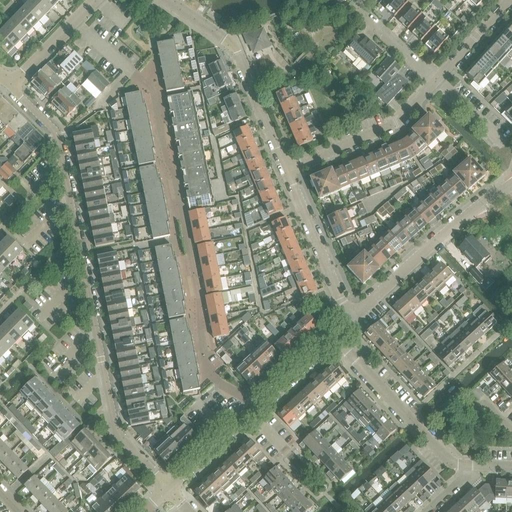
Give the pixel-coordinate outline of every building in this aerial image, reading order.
[(26,0),(29,2),(30,1),(45,16),(51,9),(42,0),(26,0)] [(42,0),(51,9),(58,3),(55,0),(42,0)] [(406,4),(408,2),(408,1),(408,2),(405,0),(384,0),(382,3),(387,7),(385,9),(393,17),(394,18),(396,15),(395,15),(406,4)] [(467,0),(476,8),(483,0),(467,0)] [(19,4),(23,8),(24,7),(39,22),(45,16),(30,1),(29,2),(25,6),(21,2),(19,4)] [(419,17),(422,14),(421,14),(412,6),(410,8),(406,4),(395,15),(396,15),(400,19),(398,22),(407,30),(409,28),(409,27),(419,16),(419,17)] [(12,11),(16,15),(17,14),(32,28),(39,22),(24,7),(23,8),(19,12),(15,8),(12,11)] [(447,20),(452,15),(448,12),(443,17),(447,20)] [(6,17),(10,21),(11,20),(26,35),(32,28),(17,14),(16,15),(12,19),(8,15),(6,17)] [(433,29),(435,26),(434,26),(426,18),(424,21),(419,17),(419,16),(409,27),(409,28),(414,32),(412,34),(420,42),(422,40),(422,39),(432,28),(433,29)] [(0,23),(0,24),(4,28),(5,27),(20,41),(26,35),(11,20),(10,21),(6,25),(2,21),(0,23)] [(0,34),(13,48),(20,41),(5,27),(4,28),(0,32),(0,31),(0,34)] [(422,40),(427,44),(425,46),(433,54),(434,54),(448,38),(447,38),(439,31),(437,33),(433,29),(432,28),(422,39),(422,40)] [(511,48),(511,34),(506,29),(499,37),(511,48)] [(250,45),(257,42),(261,50),(269,46),(262,31),(247,37),(250,45)] [(0,47),(7,54),(13,48),(0,34),(0,47)] [(382,53),(371,42),(369,44),(365,40),(362,43),(356,37),(344,50),(355,61),(353,63),(362,71),(364,72),(366,73),(368,71),(371,67),(369,66),(382,53)] [(511,48),(499,37),(492,44),(506,56),(510,60),(511,57),(511,48)] [(176,53),(173,39),(166,40),(166,42),(156,44),(159,56),(158,56),(158,57),(176,53)] [(499,64),(504,68),(511,61),(510,60),(506,56),(492,44),(485,52),(499,64)] [(74,53),(66,45),(61,51),(69,59),(74,53)] [(492,71),(499,64),(485,52),(479,59),(492,71)] [(38,90),(46,98),(60,83),(57,79),(64,72),(68,76),(74,69),(79,65),(82,61),(74,53),(69,59),(62,66),(59,69),(54,74),(38,90)] [(158,57),(159,57),(161,68),(160,68),(160,69),(179,65),(176,53),(158,57)] [(407,84),(395,73),(399,69),(388,59),(374,74),(385,84),(375,95),(386,106),(407,84)] [(488,81),(489,82),(496,75),(492,71),(479,59),(472,66),(488,81)] [(82,67),(86,71),(90,66),(87,62),(82,67)] [(226,72),(221,62),(208,67),(213,78),(226,72)] [(54,74),(50,70),(53,67),(49,63),(30,82),(38,90),(54,74)] [(160,69),(161,69),(163,80),(162,80),(162,81),(181,77),(179,65),(160,69)] [(90,66),(86,71),(91,76),(96,71),(90,66)] [(472,66),(465,73),(467,75),(467,76),(473,82),(470,85),(477,93),(488,81),(472,66)] [(96,71),(91,76),(81,86),(92,96),(95,100),(110,85),(96,71)] [(226,72),(213,78),(202,83),(203,88),(206,87),(206,88),(216,84),(218,89),(231,84),(226,72)] [(162,81),(163,81),(164,81),(166,93),(183,90),(181,77),(162,81)] [(349,79),(346,85),(353,90),(356,84),(349,79)] [(60,91),(50,102),(58,110),(73,94),(77,90),(70,83),(66,88),(65,86),(60,91)] [(276,95),(280,105),(295,99),(292,93),(303,88),(301,84),(290,89),(276,95)] [(190,210),(189,209),(198,207),(198,208),(202,207),(210,205),(210,206),(211,205),(214,204),(192,91),(183,93),(183,95),(167,98),(167,100),(170,99),(171,105),(168,105),(170,112),(169,112),(169,113),(170,113),(170,114),(173,114),(174,119),(171,120),(172,126),(171,127),(172,128),(173,127),(173,129),(176,128),(177,134),(174,134),(175,141),(174,141),(174,142),(176,142),(176,143),(179,143),(180,148),(177,149),(178,156),(177,156),(177,157),(178,156),(179,158),(181,157),(183,163),(180,163),(181,170),(180,170),(180,171),(181,171),(181,172),(184,172),(185,177),(183,178),(184,185),(183,185),(183,186),(184,185),(187,199),(186,199),(186,200),(187,200),(189,210),(190,210)] [(124,94),(126,106),(143,102),(139,92),(139,93),(133,94),(133,92),(124,94)] [(214,98),(211,92),(204,95),(207,101),(214,98)] [(73,94),(58,110),(66,117),(81,102),(73,94)] [(304,95),(308,105),(312,104),(313,104),(308,94),(304,95)] [(240,106),(235,95),(223,100),(226,107),(220,109),(222,114),(240,106)] [(92,96),(84,105),(87,108),(88,109),(89,107),(94,103),(96,100),(95,100),(92,96)] [(300,97),(295,99),(280,105),(284,115),(299,109),(297,103),(302,101),(300,97)] [(207,101),(209,106),(216,103),(214,98),(207,101)] [(0,101),(0,118),(10,108),(2,100),(0,101)] [(144,105),(143,102),(126,106),(129,117),(148,114),(145,106),(146,105),(144,105)] [(224,126),(212,131),(214,137),(229,130),(227,124),(229,124),(245,117),(240,106),(222,114),(224,118),(222,119),(224,126)] [(299,109),(284,115),(289,126),(304,120),(301,114),(306,111),(305,107),(299,109)] [(511,107),(507,113),(505,111),(501,116),(511,126),(511,107)] [(0,135),(2,133),(18,116),(10,108),(0,118),(0,135)] [(149,116),(148,114),(129,117),(131,130),(150,126),(147,117),(149,116)] [(436,140),(444,132),(436,124),(440,121),(433,114),(430,117),(429,116),(420,123),(436,140)] [(2,133),(11,141),(27,125),(18,116),(2,133)] [(304,120),(289,126),(293,136),(308,130),(306,124),(311,122),(309,117),(304,120)] [(420,123),(412,131),(413,132),(427,147),(427,148),(436,140),(420,123)] [(10,142),(19,150),(35,133),(27,125),(11,141),(10,142)] [(72,134),(74,144),(93,140),(100,139),(97,126),(91,127),(91,130),(72,134)] [(151,127),(150,126),(131,130),(133,142),(151,138),(151,128),(151,127)] [(252,138),(247,127),(227,136),(229,140),(235,138),(237,144),(252,138)] [(308,130),(293,136),(298,147),(313,141),(310,135),(316,132),(314,128),(308,130)] [(413,132),(405,140),(403,141),(414,157),(417,156),(427,147),(413,132)] [(19,150),(14,154),(24,164),(37,151),(45,142),(35,133),(19,150)] [(151,138),(133,142),(136,154),(153,150),(155,150),(154,149),(153,150),(153,139),(153,138),(151,138)] [(237,144),(226,149),(228,153),(239,148),(242,154),(256,148),(252,138),(237,144)] [(74,144),(76,153),(95,149),(93,140),(74,144)] [(403,141),(401,142),(391,146),(399,165),(411,160),(414,157),(403,141)] [(45,142),(37,151),(41,155),(42,156),(50,147),(45,142)] [(454,149),(450,145),(445,150),(449,153),(454,149)] [(391,146),(381,150),(389,169),(399,165),(391,146)] [(242,154),(231,159),(232,163),(244,159),(246,164),(260,158),(256,148),(242,154)] [(76,153),(78,163),(97,159),(95,149),(76,153)] [(452,157),(457,153),(454,149),(449,153),(452,157)] [(154,164),(153,150),(136,154),(138,166),(153,164),(154,164)] [(381,150),(371,155),(379,173),(389,169),(381,150)] [(445,150),(440,154),(444,158),(449,153),(445,150)] [(444,158),(447,162),(452,157),(449,153),(444,158)] [(371,155),(361,159),(369,177),(379,173),(371,155)] [(426,157),(419,161),(422,166),(430,162),(430,161),(426,157)] [(101,158),(97,159),(78,163),(80,172),(103,167),(101,158)] [(246,164),(240,167),(242,172),(248,169),(250,175),(265,169),(260,158),(246,164)] [(361,159),(351,163),(359,182),(369,177),(361,159)] [(476,184),(485,176),(484,175),(488,171),(482,164),(477,168),(470,159),(461,166),(476,184)] [(430,162),(422,166),(425,171),(433,166),(430,162)] [(7,163),(0,169),(0,176),(6,182),(16,172),(7,163)] [(351,163),(341,167),(349,186),(359,182),(351,163)] [(440,165),(434,169),(437,173),(443,169),(440,165)] [(159,178),(157,173),(154,166),(153,166),(154,166),(139,169),(141,181),(159,178)] [(461,166),(453,174),(454,175),(467,190),(468,191),(476,184),(461,166)] [(105,177),(103,167),(80,172),(82,181),(101,178),(105,177)] [(341,167),(332,171),(331,172),(339,190),(340,190),(349,186),(341,167)] [(250,187),(255,185),(269,179),(265,169),(250,175),(235,181),(237,186),(248,181),(250,187)] [(419,169),(412,173),(414,178),(422,173),(419,169)] [(332,171),(331,170),(321,175),(330,196),(340,191),(340,190),(339,190),(331,172),(332,171)] [(229,172),(224,174),(225,179),(226,185),(233,182),(229,172)] [(321,175),(310,179),(319,200),(330,196),(321,175)] [(454,175),(446,182),(459,197),(467,190),(454,175)] [(421,177),(416,180),(419,185),(424,181),(421,177)] [(82,181),(84,191),(103,187),(101,178),(82,181)] [(163,189),(159,179),(160,179),(160,178),(159,178),(141,181),(143,193),(163,189)] [(255,185),(250,187),(249,188),(251,192),(257,190),(259,195),(273,189),(269,179),(255,185)] [(446,182),(438,189),(451,204),(459,197),(446,182)] [(84,191),(86,200),(105,196),(103,187),(84,191)] [(403,188),(398,193),(401,197),(406,192),(403,188)] [(165,200),(161,191),(164,190),(163,189),(143,193),(146,204),(165,200)] [(259,196),(253,198),(255,203),(261,200),(264,206),(278,200),(273,189),(259,195),(259,196)] [(438,189),(429,196),(443,211),(451,204),(438,189)] [(396,201),(401,197),(398,193),(393,197),(396,201)] [(86,200),(88,210),(107,206),(105,196),(86,200)] [(429,196),(421,203),(434,218),(443,211),(429,196)] [(166,212),(165,201),(166,201),(166,200),(165,200),(146,204),(148,216),(166,212)] [(282,211),(278,200),(258,209),(259,213),(266,210),(268,217),(282,211)] [(387,203),(382,207),(385,211),(390,207),(387,203)] [(421,203),(413,210),(426,225),(434,218),(421,203)] [(112,205),(107,206),(88,210),(89,219),(114,214),(112,205)] [(380,215),(385,211),(382,207),(377,211),(380,215)] [(206,220),(205,214),(211,213),(210,208),(188,213),(190,223),(206,220)] [(350,221),(345,210),(327,218),(331,229),(350,221)] [(413,210),(405,217),(418,232),(426,225),(413,210)] [(168,224),(169,224),(169,223),(168,223),(168,212),(166,212),(148,216),(150,228),(168,224)] [(249,213),(245,214),(247,228),(254,225),(249,213)] [(115,214),(114,214),(89,219),(91,228),(110,225),(117,223),(115,214)] [(410,240),(418,232),(405,217),(397,225),(410,240)] [(264,233),(273,229),(276,235),(290,229),(285,218),(262,228),(264,233)] [(190,223),(192,233),(208,230),(206,220),(190,223)] [(331,229),(336,239),(354,231),(350,221),(331,229)] [(150,228),(153,240),(167,237),(167,238),(168,238),(168,224),(150,228)] [(91,228),(93,238),(112,234),(110,225),(91,228)] [(402,247),(410,240),(397,225),(388,232),(402,247)] [(278,239),(280,245),(294,239),(290,229),(276,235),(278,239)] [(192,233),(194,244),(210,241),(208,230),(192,233)] [(388,232),(380,240),(394,254),(402,247),(388,232)] [(114,244),(112,234),(93,238),(95,247),(114,244)] [(16,258),(23,251),(8,237),(3,242),(0,239),(0,244),(1,243),(16,258)] [(484,264),(491,258),(485,252),(485,251),(471,237),(470,238),(469,237),(465,241),(465,242),(458,248),(476,268),(482,263),(484,264)] [(282,249),(284,255),(299,249),(294,239),(280,245),(274,248),(276,252),(282,249)] [(380,240),(372,247),(386,262),(394,254),(380,240)] [(1,243),(0,244),(0,255),(10,265),(16,258),(1,243)] [(213,243),(197,247),(199,259),(215,255),(213,243)] [(257,243),(251,245),(252,251),(259,248),(257,243)] [(174,257),(171,248),(170,245),(169,245),(169,246),(154,249),(157,261),(174,257)] [(372,247),(365,254),(364,254),(378,269),(386,262),(372,247)] [(286,260),(289,266),(303,260),(299,249),(284,255),(285,255),(273,260),(275,265),(286,260)] [(97,256),(99,266),(118,262),(116,253),(97,256)] [(365,254),(364,253),(355,261),(371,278),(379,270),(378,269),(364,254),(365,254)] [(0,267),(3,271),(10,265),(0,255),(0,267)] [(215,255),(199,259),(201,270),(218,267),(217,261),(215,255)] [(178,268),(175,259),(176,258),(174,258),(174,257),(157,261),(159,272),(178,268)] [(291,270),(293,275),(293,276),(307,270),(303,260),(289,266),(283,268),(285,273),(291,270)] [(355,261),(347,269),(363,285),(371,278),(355,261)] [(118,262),(99,266),(101,276),(120,272),(120,271),(124,270),(125,269),(124,263),(123,262),(118,263),(118,262)] [(446,286),(448,287),(455,280),(452,277),(452,276),(441,264),(433,271),(446,286)] [(218,267),(201,270),(204,282),(220,278),(219,274),(218,267)] [(181,280),(177,270),(179,269),(178,268),(159,272),(161,284),(181,280)] [(482,281),(484,279),(475,269),(469,274),(479,284),(482,281)] [(295,281),(298,286),(312,280),(307,270),(293,276),(293,275),(287,277),(289,283),(295,281)] [(438,293),(446,286),(433,271),(425,278),(437,291),(438,293)] [(101,276),(103,285),(122,281),(120,272),(101,276)] [(488,276),(484,279),(482,281),(479,284),(485,291),(494,283),(488,276)] [(258,279),(260,291),(267,288),(263,277),(258,279)] [(204,282),(206,294),(222,291),(220,278),(204,282)] [(425,278),(417,286),(429,298),(437,291),(425,278)] [(181,292),(181,291),(181,281),(181,280),(161,284),(164,295),(181,292)] [(316,291),(312,280),(298,286),(298,287),(283,293),(285,297),(300,291),(302,297),(316,291)] [(103,285),(105,294),(124,291),(122,281),(103,285)] [(417,286),(409,293),(421,306),(429,298),(417,286)] [(267,288),(260,291),(262,297),(271,293),(268,287),(267,288)] [(207,297),(205,297),(207,308),(223,304),(223,305),(229,304),(235,302),(237,302),(236,295),(247,293),(247,294),(254,293),(253,288),(207,297)] [(105,294),(106,304),(125,300),(124,291),(105,294)] [(183,304),(183,303),(185,303),(185,302),(183,302),(183,292),(184,292),(183,291),(181,291),(181,292),(164,295),(166,307),(183,304)] [(409,293),(401,300),(413,313),(421,306),(409,293)] [(106,304),(108,313),(127,309),(125,300),(106,304)] [(401,300),(393,308),(405,320),(413,313),(401,300)] [(458,309),(463,304),(460,300),(455,305),(458,309)] [(28,311),(32,308),(26,302),(23,306),(28,311)] [(166,307),(168,319),(183,317),(184,317),(183,304),(166,307)] [(207,308),(209,317),(225,314),(223,305),(223,304),(207,308)] [(304,318),(299,323),(310,334),(318,326),(297,304),(293,306),(304,318)] [(488,331),(496,324),(480,307),(472,315),(474,317),(475,316),(488,331)] [(108,313),(110,323),(129,319),(127,309),(108,313)] [(27,331),(34,324),(18,310),(14,315),(9,311),(7,313),(11,318),(12,317),(27,331)] [(209,317),(211,328),(227,324),(225,314),(209,317)] [(475,316),(474,317),(466,324),(468,326),(469,326),(480,339),(488,331),(475,316)] [(12,317),(11,318),(7,321),(3,317),(0,320),(5,324),(6,323),(21,338),(27,331),(12,317)] [(134,318),(129,319),(110,323),(112,332),(131,328),(135,327),(134,318)] [(296,326),(291,330),(301,342),(310,334),(299,323),(295,318),(291,321),(296,326)] [(189,331),(184,319),(169,322),(171,335),(189,331)] [(372,343),(384,331),(388,327),(381,319),(364,335),(372,343)] [(287,333),(283,338),(282,338),(293,350),(301,342),(291,330),(284,322),(280,326),(287,333)] [(432,334),(440,327),(436,322),(428,329),(432,334)] [(6,323),(5,324),(1,328),(0,326),(0,330),(14,344),(21,338),(6,323)] [(211,328),(213,338),(229,335),(227,324),(211,328)] [(284,358),(293,350),(282,338),(283,338),(270,324),(266,327),(279,341),(274,346),(276,348),(284,358)] [(469,326),(468,326),(461,333),(472,346),(480,339),(469,326)] [(112,332),(114,341),(133,338),(131,328),(112,332)] [(428,329),(420,336),(424,341),(432,334),(428,329)] [(472,346),(461,333),(457,329),(449,336),(465,353),(472,346)] [(0,330),(0,343),(8,351),(14,344),(0,330)] [(191,343),(194,343),(193,342),(189,332),(190,332),(190,331),(189,331),(171,335),(174,346),(191,343)] [(372,343),(379,351),(392,339),(384,331),(372,343)] [(242,338),(240,340),(244,345),(250,340),(245,335),(242,338)] [(441,343),(445,348),(457,360),(465,353),(449,336),(441,343)] [(114,341),(116,351),(135,347),(133,338),(114,341)] [(379,351),(386,358),(399,347),(392,339),(379,351)] [(269,341),(266,343),(273,350),(276,348),(274,346),(269,341)] [(273,365),(276,362),(273,359),(277,355),(273,350),(266,343),(266,342),(258,349),(273,365)] [(195,355),(195,354),(196,354),(196,353),(195,353),(191,343),(174,346),(176,358),(195,355)] [(116,351),(118,360),(137,357),(135,347),(116,351)] [(386,358),(394,366),(406,355),(399,347),(386,358)] [(445,348),(437,355),(449,368),(457,360),(445,348)] [(262,369),(266,365),(269,368),(273,365),(258,349),(251,356),(262,369)] [(198,367),(198,365),(196,365),(195,355),(176,358),(178,370),(198,367)] [(394,366),(401,374),(414,363),(406,355),(394,366)] [(258,379),(261,376),(258,373),(262,369),(251,356),(243,363),(258,379)] [(118,360),(119,370),(138,366),(137,357),(118,360)] [(243,363),(235,370),(247,383),(252,379),(254,382),(258,379),(243,363)] [(337,383),(340,387),(346,381),(343,378),(345,376),(333,363),(325,371),(337,383)] [(401,374),(409,383),(421,371),(414,363),(401,374)] [(511,371),(510,371),(503,363),(490,374),(498,382),(498,383),(511,371)] [(119,370),(121,379),(140,375),(138,366),(119,370)] [(6,373),(9,376),(15,370),(12,367),(6,373)] [(198,379),(198,377),(199,377),(199,376),(198,376),(198,367),(178,370),(181,383),(198,379)] [(511,384),(511,369),(510,371),(511,371),(498,383),(498,382),(490,389),(490,390),(486,394),(489,397),(501,386),(505,391),(511,384)] [(325,371),(317,378),(329,391),(337,383),(325,371)] [(409,383),(416,390),(428,379),(421,371),(409,383)] [(121,379),(123,389),(142,385),(140,375),(121,379)] [(26,399),(28,400),(42,387),(39,383),(40,382),(37,379),(36,380),(35,378),(20,392),(21,393),(21,394),(25,399),(26,399)] [(317,378),(309,386),(321,398),(329,391),(317,378)] [(181,383),(183,395),(192,393),(192,391),(197,390),(197,391),(198,391),(198,379),(181,383)] [(436,387),(428,379),(416,390),(423,399),(436,387)] [(123,389),(125,398),(144,394),(142,385),(123,389)] [(309,386),(301,393),(313,405),(321,398),(309,386)] [(33,410),(35,408),(50,395),(46,391),(47,390),(44,387),(43,388),(42,387),(28,400),(26,402),(33,410)] [(359,390),(345,402),(343,405),(350,413),(353,410),(366,398),(359,390)] [(301,393),(294,400),(305,413),(313,405),(301,393)] [(125,398),(127,407),(146,404),(144,394),(125,398)] [(41,414),(42,416),(57,402),(54,399),(55,398),(52,395),(51,396),(50,395),(35,408),(36,409),(35,410),(40,415),(41,414)] [(353,410),(360,419),(374,406),(366,398),(353,410)] [(294,400),(285,408),(297,420),(305,413),(294,400)] [(48,422),(50,424),(64,410),(61,407),(62,406),(59,403),(58,404),(57,402),(42,416),(43,417),(43,418),(47,423),(48,422)] [(127,407),(129,417),(148,413),(146,404),(127,407)] [(17,410),(13,405),(8,409),(13,414),(17,410)] [(374,406),(360,419),(358,421),(365,428),(367,426),(381,414),(374,406)] [(285,408),(277,415),(289,428),(297,420),(285,408)] [(1,413),(9,422),(13,418),(4,409),(1,413)] [(13,414),(18,420),(22,416),(17,410),(13,414)] [(56,430),(57,432),(72,418),(69,415),(70,414),(67,411),(66,412),(64,410),(50,424),(51,425),(50,426),(55,431),(56,430)] [(150,423),(148,413),(129,417),(131,426),(150,423)] [(367,426),(375,434),(388,422),(381,414),(367,426)] [(188,443),(196,436),(190,430),(194,427),(183,416),(180,419),(180,421),(173,427),(188,443)] [(331,416),(327,420),(331,424),(335,421),(331,416)] [(19,420),(20,422),(28,430),(32,426),(23,417),(19,420)] [(9,422),(17,430),(21,427),(13,418),(9,422)] [(63,442),(64,441),(79,426),(76,423),(77,422),(74,419),(73,419),(72,418),(57,432),(55,434),(63,442)] [(375,434),(382,442),(395,430),(388,422),(375,434)] [(37,432),(32,426),(28,430),(33,435),(37,432)] [(147,429),(144,426),(133,429),(140,436),(147,429)] [(17,430),(25,439),(29,435),(21,427),(17,430)] [(173,427),(166,434),(181,450),(188,443),(173,427)] [(140,436),(144,441),(151,434),(147,429),(140,436)] [(75,431),(64,441),(68,445),(69,446),(70,445),(77,452),(92,437),(85,430),(79,435),(75,431)] [(323,438),(315,430),(299,445),(302,448),(305,445),(310,451),(323,438)] [(166,434),(159,441),(174,457),(181,450),(166,434)] [(25,439),(21,442),(26,447),(30,444),(33,448),(37,445),(32,439),(29,435),(25,439)] [(38,441),(42,446),(46,442),(42,437),(38,441)] [(77,452),(83,459),(98,444),(92,437),(77,452)] [(310,451),(314,456),(311,459),(313,461),(317,458),(317,459),(330,447),(323,438),(310,451)] [(253,461),(254,460),(257,463),(265,456),(250,440),(241,449),(253,461)] [(64,441),(63,442),(61,444),(59,442),(49,452),(54,458),(68,445),(64,441)] [(159,441),(151,448),(154,451),(166,464),(174,457),(159,441)] [(0,445),(0,460),(1,462),(11,452),(3,443),(0,445)] [(360,448),(356,443),(352,447),(356,452),(360,448)] [(83,459),(90,466),(105,451),(98,444),(83,459)] [(33,448),(38,453),(33,457),(37,461),(45,454),(41,450),(42,450),(37,445),(33,448)] [(365,453),(370,449),(367,445),(362,450),(365,453)] [(317,459),(324,466),(337,454),(330,447),(317,459)] [(241,449),(233,456),(245,469),(253,461),(241,449)] [(371,449),(366,453),(370,457),(375,453),(371,449)] [(105,451),(90,466),(87,468),(93,475),(111,458),(105,451)] [(1,462),(9,470),(20,461),(11,452),(1,462)] [(54,459),(61,466),(66,462),(58,454),(54,459)] [(324,466),(329,472),(326,475),(329,477),(345,462),(337,454),(324,466)] [(233,456),(225,463),(237,476),(238,476),(245,469),(233,456)] [(427,485),(436,477),(424,464),(420,459),(411,467),(416,472),(427,485)] [(9,470),(18,480),(28,470),(20,461),(9,470)] [(48,464),(56,473),(60,469),(52,461),(48,464)] [(329,477),(331,480),(334,477),(339,482),(352,470),(345,462),(329,477)] [(231,486),(240,478),(238,476),(237,476),(225,463),(217,471),(231,486)] [(130,478),(133,475),(125,467),(122,469),(126,474),(130,478)] [(264,488),(266,491),(283,476),(275,468),(262,479),(267,485),(264,488)] [(69,479),(60,469),(56,473),(65,482),(69,479)] [(221,491),(222,490),(224,492),(231,486),(217,471),(209,478),(221,491)] [(256,480),(261,476),(258,472),(253,477),(256,480)] [(416,472),(408,479),(419,492),(427,485),(416,472)] [(133,495),(140,489),(126,474),(119,480),(133,495)] [(98,475),(93,480),(97,484),(103,479),(98,475)] [(411,499),(414,496),(419,492),(408,479),(403,475),(395,482),(411,499)] [(44,486),(47,482),(43,478),(39,481),(34,476),(24,486),(32,495),(43,485),(44,486)] [(272,490),(277,496),(290,484),(283,476),(266,491),(268,493),(272,490)] [(209,478),(202,485),(213,498),(221,491),(209,478)] [(119,480),(112,487),(126,502),(133,495),(119,480)] [(491,501),(495,501),(495,498),(505,498),(506,481),(496,481),(495,485),(485,485),(491,501)] [(43,485),(32,495),(33,496),(34,496),(41,505),(52,495),(51,494),(55,491),(47,482),(44,486),(43,485)] [(388,489),(392,494),(404,506),(411,499),(395,482),(388,489)] [(277,496),(284,504),(297,492),(290,484),(277,496)] [(91,493),(83,485),(80,487),(88,496),(91,493)] [(202,485),(194,492),(200,499),(201,500),(206,505),(213,498),(202,485)] [(478,509),(479,508),(486,501),(489,503),(491,501),(485,485),(478,492),(475,489),(466,497),(478,509)] [(240,495),(245,490),(242,486),(237,491),(240,495)] [(112,487),(105,493),(119,508),(126,502),(112,487)] [(253,497),(249,492),(245,496),(249,500),(253,497)] [(284,504),(292,511),(305,500),(297,492),(284,504)] [(105,493),(102,496),(98,500),(108,511),(114,511),(119,508),(105,493)] [(392,494),(389,496),(384,501),(394,511),(397,511),(404,506),(392,494)] [(41,505),(48,511),(50,511),(60,503),(52,495),(41,505)] [(465,511),(480,511),(481,511),(479,508),(478,509),(466,497),(458,504),(465,511)] [(199,500),(198,501),(205,509),(208,507),(206,505),(201,500),(200,499),(199,500)] [(108,511),(98,500),(90,507),(94,511),(108,511)] [(312,508),(305,500),(292,511),(307,511),(312,508)] [(394,511),(384,501),(376,508),(379,511),(394,511)] [(50,511),(68,511),(60,503),(50,511)] [(264,509),(259,503),(255,507),(260,511),(264,509)] [(379,511),(376,508),(371,503),(364,510),(365,511),(379,511)]
